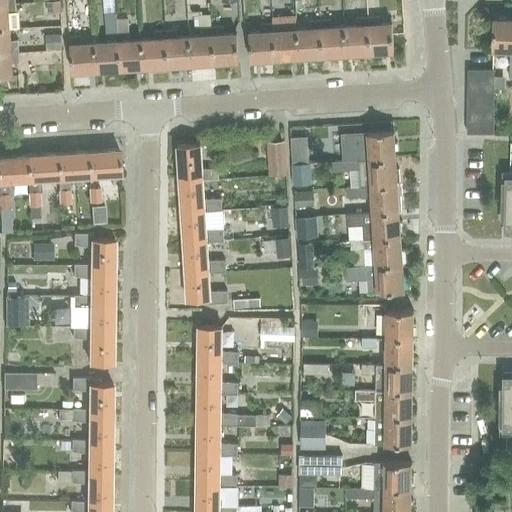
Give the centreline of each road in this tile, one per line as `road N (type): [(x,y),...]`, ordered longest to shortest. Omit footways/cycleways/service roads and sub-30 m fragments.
road 1 (residential): [(438,511),(440,89)]
road 2 (residential): [(144,511),(149,108)]
road 3 (residential): [(149,108),(440,89)]
road 4 (residential): [(0,118),(149,108)]
